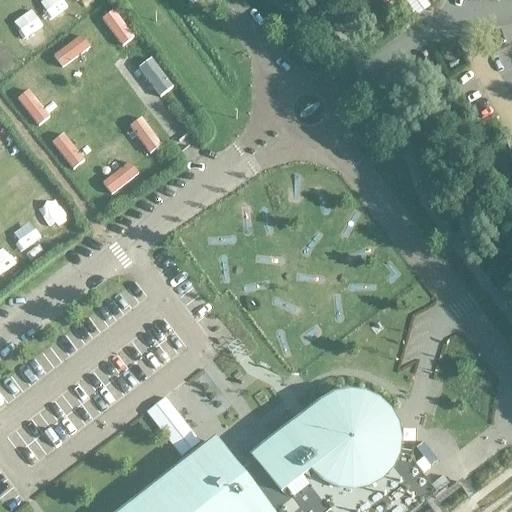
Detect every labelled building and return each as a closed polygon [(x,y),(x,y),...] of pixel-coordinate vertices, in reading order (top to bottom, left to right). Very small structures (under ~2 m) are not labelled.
[(101,24),(119,50),(132,41),(113,15),(101,24)] [(90,51),(80,38),(51,59),(60,72),(90,51)] [(474,75),(446,82),(453,109),(481,102),(474,75)] [(123,83),(137,101),(145,95),(132,77),(123,83)] [(50,124),(27,92),(16,100),(38,132),(50,124)] [(128,130),(148,159),(161,150),(140,121),(128,130)] [(84,170),(61,139),(50,147),(72,178),(84,170)] [(130,165),(100,186),(109,199),(139,178),(130,165)] [(238,475),(215,445),(129,511),(414,511),(436,496),(417,472),(414,465),(412,458),(411,451),(410,451),(410,458),(393,455),(393,452),(394,443),(392,429),(385,417),(375,407),(362,402),(348,400),(335,403),(323,409),(238,475)]
